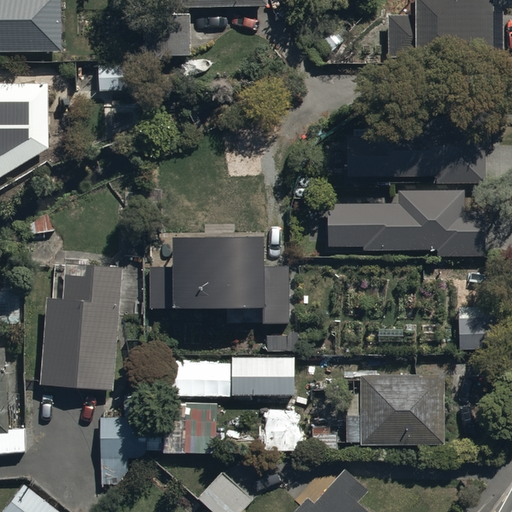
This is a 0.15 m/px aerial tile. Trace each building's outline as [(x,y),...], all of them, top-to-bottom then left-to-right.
[(58,0),(0,0),(0,46),(58,47),(58,0)] [(388,8),(388,60),(500,60),(500,0),(412,0),(412,9),(388,8)] [(0,173),(45,144),(44,80),(0,80),(0,173)] [(480,114),(380,114),(380,133),(348,133),(348,170),(437,170),(437,178),(480,178),(480,114)] [(327,197),(327,241),(363,241),(363,246),(436,246),(436,253),(484,253),(484,206),(464,206),(464,185),(396,185),(396,197),(327,197)] [(264,236),(172,236),(172,267),(149,267),(150,307),(263,307),(263,324),(289,324),(289,266),(265,267),(264,236)] [(112,386),(121,263),(65,258),(63,292),(46,291),(40,381),(112,386)] [(351,281),(328,281),(328,346),(447,346),(447,305),(439,305),(439,279),(407,279),(407,271),(351,271),(351,281)] [(18,286),(0,286),(0,322),(18,323),(18,286)] [(4,343),(0,343),(0,449),(24,449),(24,424),(4,424),(4,343)] [(295,353),(230,353),(230,389),(295,389),(295,353)] [(345,407),(345,439),(445,438),(445,367),(358,368),(359,407),(345,407)] [(124,414),(100,414),(100,481),(117,481),(129,465),(129,455),(147,455),(147,391),(124,391),(124,414)] [(297,511),(376,511),(359,496),(369,485),(345,463),(313,498),(307,493),(293,508),(297,511)] [(208,506),(214,511),(248,511),(244,508),(255,495),(223,467),(199,494),(210,504),(208,506)] [(62,511),(20,479),(0,503),(0,511),(62,511)]
